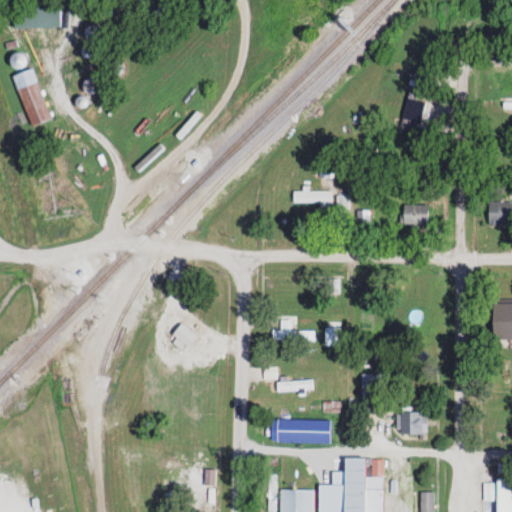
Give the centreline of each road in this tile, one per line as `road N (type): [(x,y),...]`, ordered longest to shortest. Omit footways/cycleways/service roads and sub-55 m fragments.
road 1 (residential): [(511,258),(242,258),(108,244),(55,256),(0,249)]
road 2 (residential): [(456,511),(451,175)]
road 3 (residential): [(110,219),(226,98),(241,58),(240,0)]
road 4 (residential): [(236,511),(242,258)]
road 5 (residential): [(67,0),(62,94),(108,143),(123,199)]
